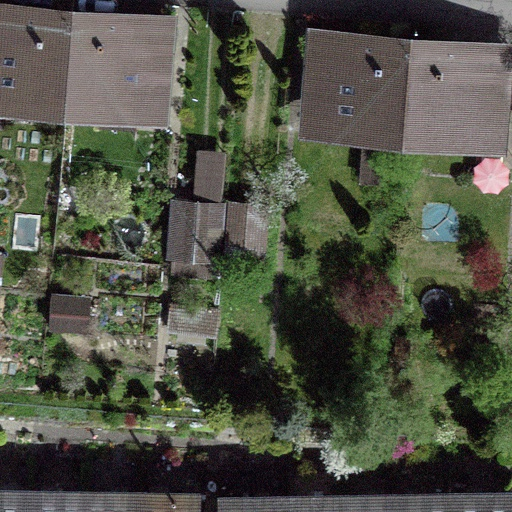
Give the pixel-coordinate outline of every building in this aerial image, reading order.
[(0,93),(66,98),(72,17),(0,11),(0,93)] [(72,17),(66,98),(164,106),(170,25),(72,17)] [(404,126),(410,45),(311,38),(309,63),(332,65),(328,120),(404,126)] [(410,45),(404,126),(479,133),(484,76),(507,78),(509,53),(410,45)] [(223,182),(227,141),(199,139),(195,179),(223,182)] [(220,203),(175,200),(171,256),(186,257),(184,273),(211,275),(212,259),(216,260),(220,203)] [(261,263),(265,207),(229,204),(225,261),(261,263)] [(78,299),(54,297),(51,327),(75,329),(78,299)] [(217,309),(171,304),(168,328),(215,333),(217,309)] [(29,511),(29,494),(0,493),(0,511),(29,511)] [(84,511),(84,495),(29,494),(29,511),(84,511)] [(139,511),(139,496),(84,495),(84,511),(139,511)] [(195,511),(195,497),(139,496),(139,511),(195,511)] [(511,511),(511,496),(450,498),(450,511),(511,511)] [(395,511),(396,498),(340,499),(340,511),(395,511)] [(450,511),(450,498),(396,498),(395,511),(450,511)] [(340,511),(340,499),(285,500),(285,511),(340,511)] [(285,511),(285,500),(223,501),(223,511),(285,511)]
